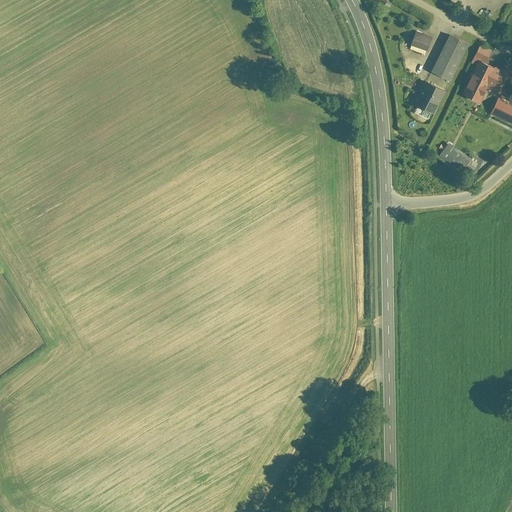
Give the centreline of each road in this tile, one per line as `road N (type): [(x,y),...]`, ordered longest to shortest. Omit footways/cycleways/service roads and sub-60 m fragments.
road 1 (secondary): [(392,511),(385,204)]
road 2 (secondary): [(385,204),(378,91),(347,0)]
road 3 (unknown): [(300,511),(380,395)]
road 4 (unclassified): [(511,162),(476,194),(445,204),(385,204)]
